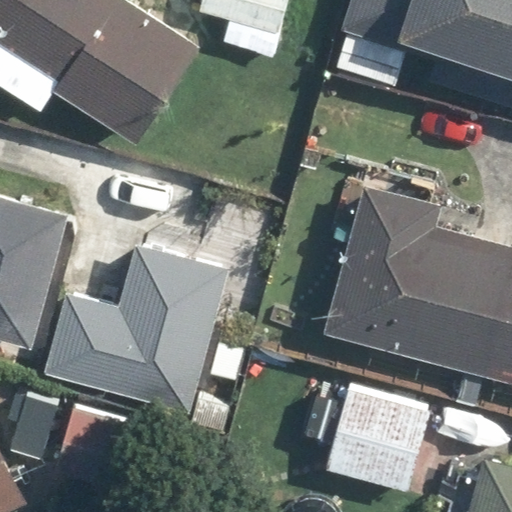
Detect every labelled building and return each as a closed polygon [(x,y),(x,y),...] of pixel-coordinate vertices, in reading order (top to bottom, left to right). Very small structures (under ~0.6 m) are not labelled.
[(147,0),(0,0),(0,68),(45,97),(60,75),(146,129),(205,36),(147,0)] [(293,0),(203,0),(203,2),(287,24),(293,0)] [(411,38),(444,49),(435,76),(511,100),(511,0),(355,0),(350,19),(411,38)] [(411,38),(350,19),(337,59),(398,79),(411,38)] [(511,233),(442,214),(448,193),(368,171),(326,320),(511,371),(511,233)] [(0,328),(40,340),(76,208),(0,186),(0,328)] [(124,303),(69,288),(48,366),(195,406),(235,263),(142,237),(124,303)] [(432,399),(354,379),(331,466),(408,487),(432,399)] [(155,415),(81,398),(64,469),(138,486),(155,415)] [(0,506),(33,490),(0,421),(0,506)] [(511,511),(511,450),(496,446),(476,511),(511,511)]
